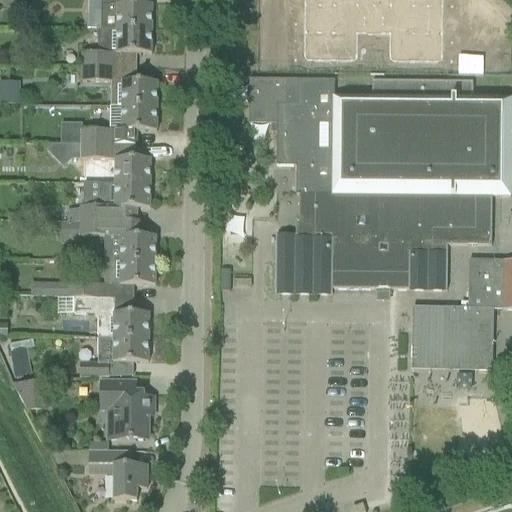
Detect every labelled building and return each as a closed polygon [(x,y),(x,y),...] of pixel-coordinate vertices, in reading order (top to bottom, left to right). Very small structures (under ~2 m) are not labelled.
[(27,9),(27,0),(0,0),(0,9),(27,9)] [(95,32),(151,33),(152,8),(112,8),(112,0),(100,0),(100,31),(95,32)] [(304,0),(303,57),(303,59),(304,60),(305,62),(306,62),(308,63),(351,64),(352,64),(354,63),(355,62),(356,61),(356,59),(357,36),(364,37),(369,39),(382,37),(389,37),(388,60),(388,62),(389,63),(390,64),(391,65),(393,65),(436,67),(437,66),(439,66),(440,65),(441,63),(441,62),(443,0),(304,0)] [(81,55),(81,71),(112,71),(112,57),(151,57),(151,33),(95,32),(95,38),(96,44),(100,56),(81,55)] [(80,84),(112,85),(112,71),(81,71),(80,84)] [(510,200),(511,101),(471,101),(471,86),(371,84),(371,98),(332,98),(333,83),(249,82),(248,127),(276,127),(276,169),(296,169),(296,197),(301,197),(301,211),(491,213),(491,200),(510,200)] [(112,85),(112,109),(157,110),(157,85),(137,85),(112,85)] [(111,133),(111,148),(135,148),(136,134),(156,134),(157,110),(112,109),(111,134),(111,133)] [(111,148),(111,133),(80,133),(79,147),(111,148)] [(81,148),(81,162),(84,162),(111,163),(111,148),(81,148)] [(150,187),(150,162),(115,162),(115,169),(100,168),(100,186),(100,187),(150,187)] [(224,207),(237,207),(237,185),(241,185),(241,168),(224,168),(224,207)] [(80,210),(80,225),(110,225),(141,226),(143,226),(143,225),(141,225),(137,225),(137,211),(150,211),(150,187),(100,187),(100,205),(115,205),(115,211),(110,211),(110,210),(80,210)] [(447,293),(447,249),(491,249),(491,213),(301,211),(301,224),(295,224),(295,240),(275,240),(275,297),(332,297),(332,292),(447,293)] [(110,225),(80,225),(80,239),(110,239),(114,239),(114,243),(104,243),(103,264),(104,264),(155,264),(155,239),(143,239),(143,226),(141,226),(110,225)] [(492,375),(493,313),(511,313),(511,263),(469,263),(468,311),(412,310),(411,364),(474,366),(474,374),(492,375)] [(73,301),(73,302),(110,302),(110,301),(105,301),(105,289),(120,289),(120,288),(155,289),(155,264),(104,264),(104,287),(67,286),(67,301),(73,301)] [(220,276),(220,294),(230,294),(230,276),(220,276)] [(100,340),(100,341),(148,341),(148,317),(114,316),(114,302),(110,302),(73,302),(73,316),(93,316),(97,321),(97,340),(100,340)] [(148,341),(100,341),(100,365),(79,365),(79,380),(109,381),(109,368),(114,368),(114,365),(148,366),(148,341)] [(9,346),(14,379),(31,377),(26,351),(34,349),(33,342),(9,346)] [(13,387),(27,415),(49,414),(47,384),(13,387)] [(135,401),(135,385),(100,385),(100,412),(115,412),(114,443),(148,444),(148,418),(153,418),(154,401),(135,401)] [(131,468),(131,455),(89,454),(88,478),(114,477),(114,504),(137,504),(137,492),(147,492),(147,468),(131,468)]
